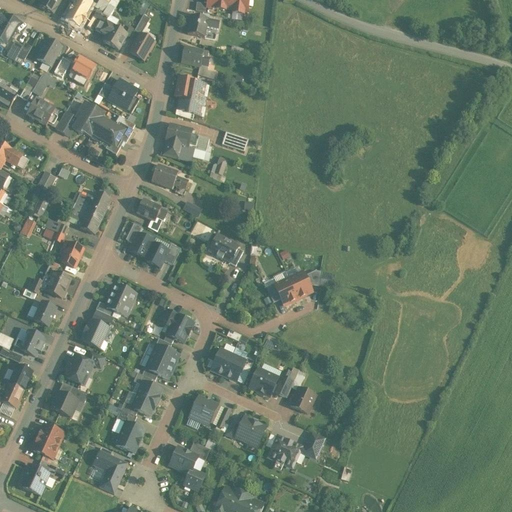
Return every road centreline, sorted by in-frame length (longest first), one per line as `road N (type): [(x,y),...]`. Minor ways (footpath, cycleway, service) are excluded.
road 1 (residential): [(305,0),(372,29),(511,70)]
road 2 (residential): [(7,457),(98,259)]
road 3 (residential): [(162,90),(3,0)]
road 4 (residential): [(187,377),(134,495),(170,511)]
road 5 (residential): [(0,119),(131,186)]
road 6 (residential): [(98,259),(213,316)]
